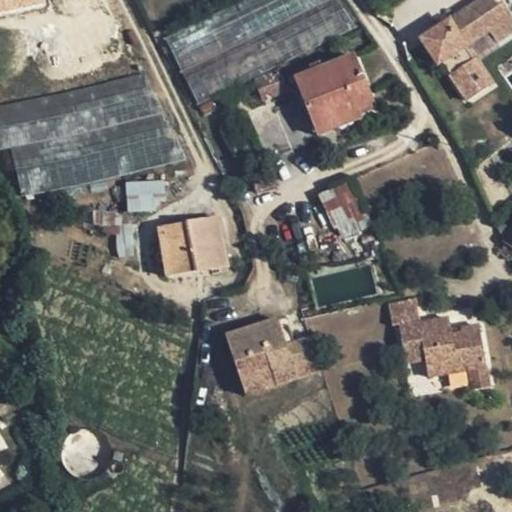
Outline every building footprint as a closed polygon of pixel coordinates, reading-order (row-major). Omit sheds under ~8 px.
[(44,0),(0,0),(0,13),(45,8),(44,0)] [(337,0),(245,0),(165,40),(198,105),(239,85),(267,71),(356,28),(337,0)] [(497,0),(482,0),(425,39),(441,62),(445,60),(471,99),(494,84),(467,44),(492,28),(499,39),(511,30),(511,13),(505,2),(501,5),(497,0)] [(299,92),(312,128),(357,110),(373,104),(354,55),(294,79),(299,92)] [(270,78),(267,71),(239,85),(243,91),(270,78)] [(0,149),(9,147),(163,114),(144,74),(0,105),(0,149)] [(316,137),(312,128),(299,92),(273,102),(292,152),(318,142),(316,137)] [(264,162),(292,152),(273,102),(244,113),(264,162)] [(361,120),(357,110),(312,128),(316,137),(361,120)] [(19,196),(20,197),(184,161),(186,160),(182,152),(163,114),(9,147),(19,196)] [(272,170),(251,175),(256,193),(277,188),(272,170)] [(162,181),(123,184),(127,213),(165,211),(162,181)] [(351,183),(321,196),(335,227),(364,213),(351,183)] [(198,223),(209,270),(226,267),(217,219),(198,223)] [(209,270),(198,223),(158,230),(167,278),(209,270)] [(451,335),(450,329),(448,319),(420,322),(416,301),(389,306),(392,325),(398,326),(404,364),(425,362),(427,378),(468,372),(485,368),(478,325),(460,328),(461,334),(451,335)] [(321,371),(309,338),(292,343),(285,346),(280,332),(276,322),(224,339),(244,397),(321,371)] [(288,329),(280,332),(285,346),(292,343),(288,329)] [(471,391),(489,388),(485,368),(468,372),(471,391)] [(241,420),(272,511),(327,511),(365,507),(326,391),(241,420)] [(124,455),(115,452),(113,460),(123,462),(124,455)] [(114,472),(108,468),(104,474),(112,480),(117,475),(114,472)]
